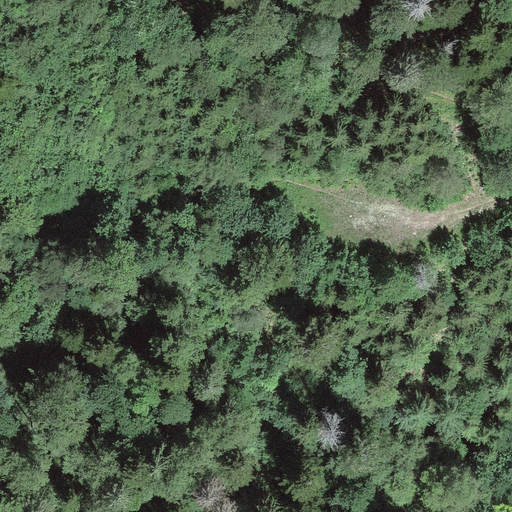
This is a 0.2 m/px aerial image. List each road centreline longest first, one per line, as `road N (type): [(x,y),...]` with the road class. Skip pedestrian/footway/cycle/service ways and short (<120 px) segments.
road 1 (track): [(72,226),(129,268),(214,376),(423,486),(511,485)]
road 2 (track): [(72,226),(106,189),(268,186),(438,223),(511,195)]
